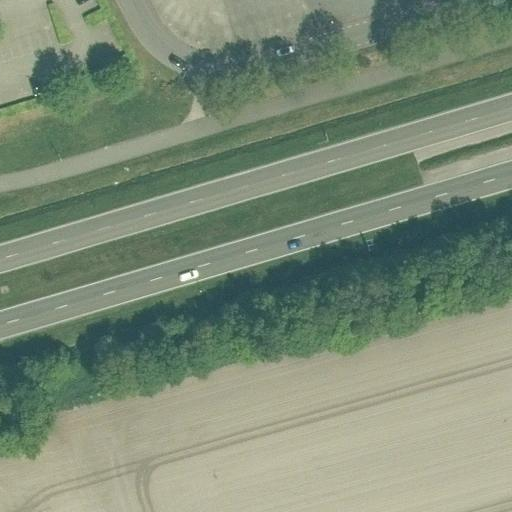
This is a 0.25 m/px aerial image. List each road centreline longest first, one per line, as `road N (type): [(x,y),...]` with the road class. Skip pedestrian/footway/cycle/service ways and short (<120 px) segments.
road 1 (primary): [(511,109),(0,262)]
road 2 (primary): [(0,326),(511,175)]
road 3 (unclassified): [(130,0),(155,41),(205,72),(477,0)]
